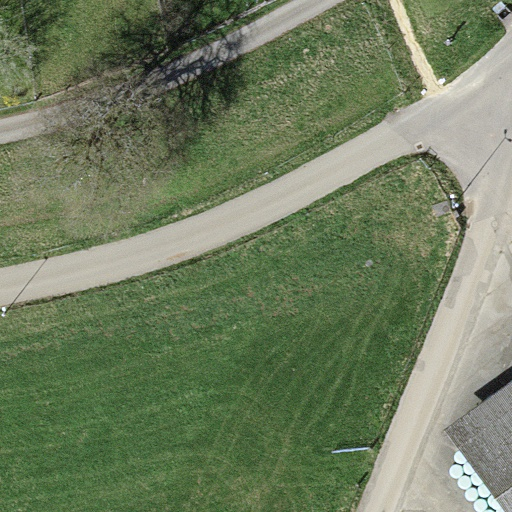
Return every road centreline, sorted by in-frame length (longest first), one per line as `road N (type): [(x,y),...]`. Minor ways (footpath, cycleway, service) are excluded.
road 1 (track): [(0,292),(210,244),(358,159),(502,96)]
road 2 (track): [(377,511),(491,229),(502,96)]
road 3 (track): [(320,0),(242,45),(0,139)]
road 4 (track): [(451,118),(397,0)]
